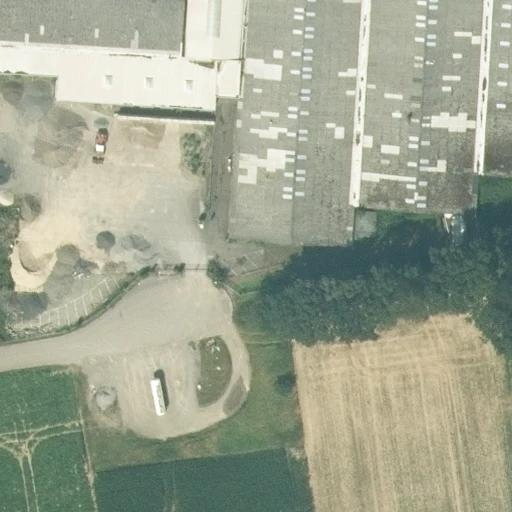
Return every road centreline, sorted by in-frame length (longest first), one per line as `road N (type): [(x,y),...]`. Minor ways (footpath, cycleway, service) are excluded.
road 1 (track): [(511,250),(182,314)]
road 2 (unclassified): [(0,357),(182,314)]
